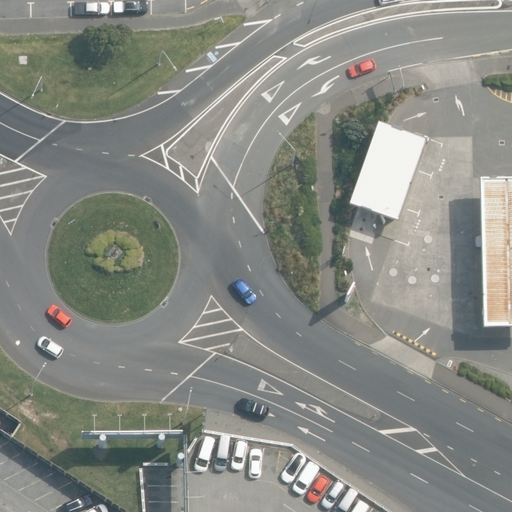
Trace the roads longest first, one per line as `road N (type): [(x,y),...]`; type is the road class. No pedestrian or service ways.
road 1 (unclassified): [(493,511),(319,421),(101,341)]
road 2 (secondary): [(511,27),(395,44),(311,77),(263,121),(197,230)]
road 3 (unclassified): [(199,242),(293,332),(511,447)]
road 4 (secondary): [(111,168),(258,45),(341,0)]
road 5 (trunk): [(199,242),(197,279),(180,312),(150,334),(101,341)]
road 6 (trunk): [(31,284),(26,248),(37,214),(60,186),(93,171)]
